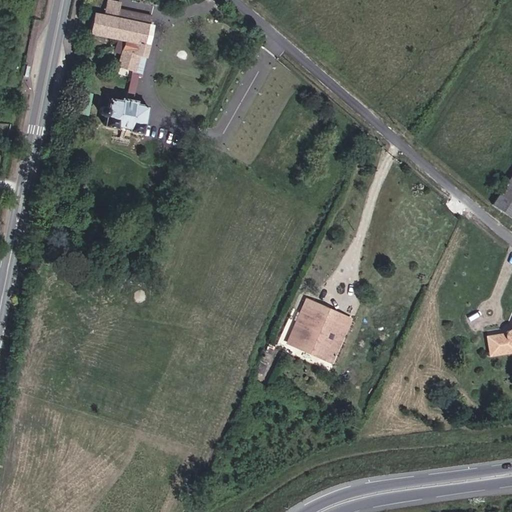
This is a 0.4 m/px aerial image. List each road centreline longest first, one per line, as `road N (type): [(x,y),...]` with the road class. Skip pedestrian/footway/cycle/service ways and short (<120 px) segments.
road 1 (unclassified): [(511,237),(235,0)]
road 2 (secondary): [(0,305),(62,0)]
road 3 (motorway): [(511,468),(367,490),(309,511)]
road 4 (motorway): [(337,511),(511,479)]
